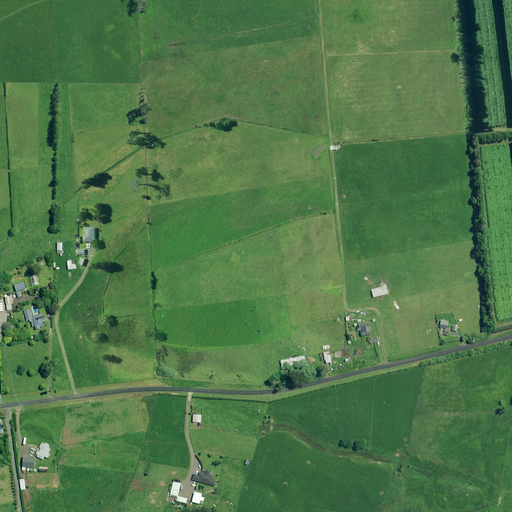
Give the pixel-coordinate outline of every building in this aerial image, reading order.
[(97,242),(96,227),(87,227),(87,234),(85,234),(85,242),(97,242)] [(72,264),(71,261),(67,261),(68,270),(76,269),(76,264),(72,264)] [(25,289),(23,282),(14,285),(16,292),(25,289)] [(388,294),(386,286),(371,290),(373,297),(388,294)] [(13,304),(12,296),(5,297),(7,310),(12,310),(11,304),(13,304)] [(31,316),(29,309),(24,310),(27,321),(30,320),(32,327),(35,326),(36,330),(40,328),(39,327),(45,326),(43,320),(44,320),(43,316),(42,313),(37,315),(31,316)] [(448,321),(441,320),(439,327),(447,329),(448,321)] [(370,326),(369,323),(358,325),(358,327),(357,327),(358,331),(362,330),(362,332),(360,332),(361,336),(371,335),(370,331),(369,326),(370,326)] [(330,355),(329,352),(323,353),(325,363),(331,362),(330,355)] [(304,356),(280,360),(282,369),(306,365),(304,356)] [(43,443),(43,445),(41,444),(39,447),(41,448),(39,451),(37,451),(36,454),(38,455),(37,456),(43,460),(44,457),(47,458),(50,454),(48,453),(50,449),(49,448),(50,446),(43,443)] [(26,473),(26,467),(34,468),(35,458),(23,457),(22,465),(22,471),(23,471),(23,473),(26,473)] [(210,471),(206,470),(205,474),(199,472),(198,475),(194,474),(192,480),(215,486),(216,482),(212,480),(213,476),(209,475),(210,471)] [(181,483),(174,482),(170,496),(174,497),(174,496),(177,496),(181,483)] [(202,494),(194,492),(192,502),(199,504),(200,500),(203,501),(204,498),(201,497),(202,494)]
